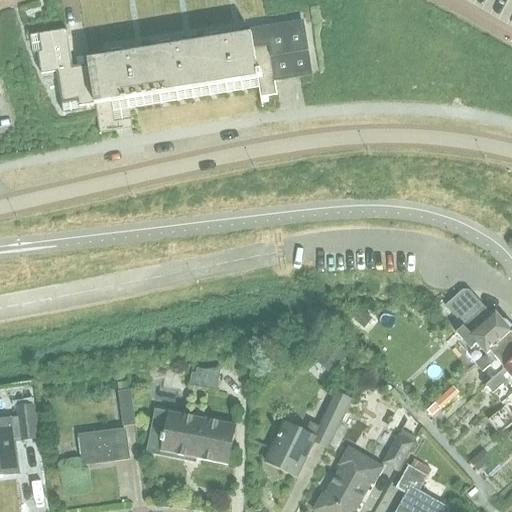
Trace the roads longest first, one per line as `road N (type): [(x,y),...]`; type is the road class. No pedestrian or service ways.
road 1 (unclassified): [(0,210),(295,147),(385,138),(511,152)]
road 2 (unclassified): [(0,307),(279,250)]
road 3 (residential): [(279,250),(360,240),(429,248),(511,297)]
